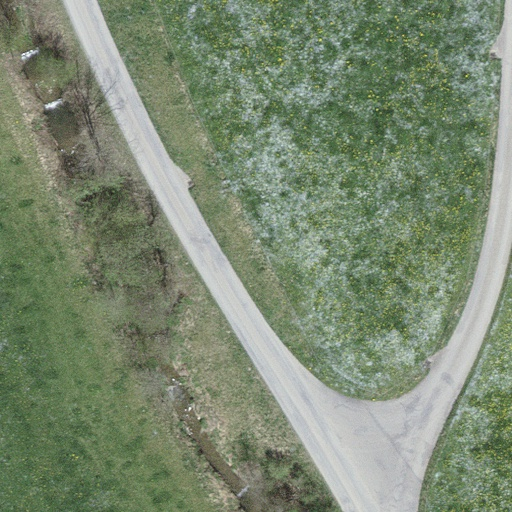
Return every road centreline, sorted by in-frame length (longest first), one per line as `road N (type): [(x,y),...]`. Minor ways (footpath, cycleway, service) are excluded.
road 1 (track): [(347,481),(157,178),(76,0)]
road 2 (track): [(511,212),(470,333),(436,394),(347,481)]
